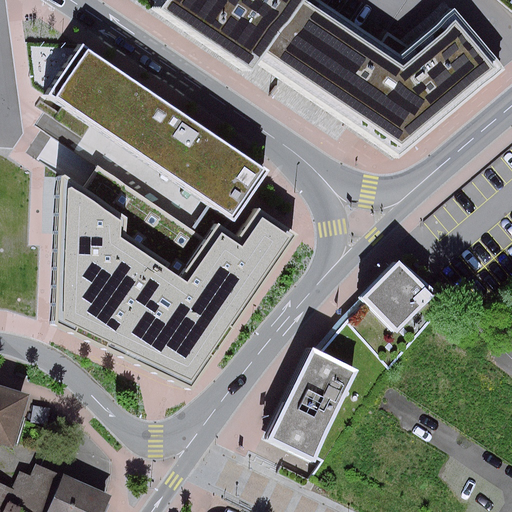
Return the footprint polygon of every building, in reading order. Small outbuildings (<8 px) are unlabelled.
[(255,56),(293,0),(160,0),(154,10),(244,72),(255,56)] [(399,52),(322,0),(293,0),(255,56),(402,157),(507,68),(454,6),(399,52)] [(267,170),(81,43),(52,86),(47,92),(233,219),(267,170)] [(294,235),(258,211),(239,238),(218,225),(182,277),(127,239),(125,224),(62,180),(54,322),(191,387),(294,235)] [(396,257),(358,293),(395,332),(433,296),(396,257)] [(511,376),(433,325),(390,390),(490,455),(511,415),(511,376)] [(308,348),(265,439),(310,460),(354,370),(308,348)] [(28,395),(0,387),(0,442),(13,446),(28,395)] [(382,412),(357,458),(416,489),(441,443),(382,412)] [(104,511),(112,495),(64,474),(40,463),(35,475),(24,470),(17,486),(9,504),(23,510),(28,511),(104,511)] [(0,479),(0,511),(21,511),(23,510),(9,504),(17,486),(0,479)]
